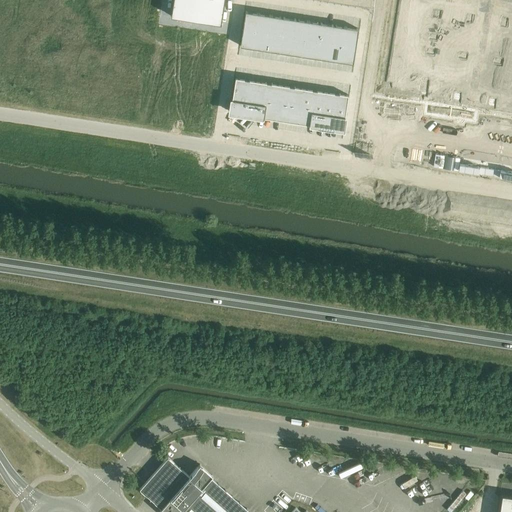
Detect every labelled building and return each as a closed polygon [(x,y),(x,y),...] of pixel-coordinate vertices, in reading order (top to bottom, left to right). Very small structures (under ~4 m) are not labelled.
[(172,0),(170,16),(220,24),(223,0),(172,0)] [(511,0),(388,0),(373,97),(385,98),(383,110),(511,130),(511,0)] [(245,11),(243,28),(255,30),(258,13),(245,11)] [(258,13),(255,30),(268,32),(271,15),(258,13)] [(271,15),(268,32),(280,34),(283,17),(271,15)] [(283,17),(280,34),(293,36),(295,19),(283,17)] [(295,19),(293,36),(305,38),(308,21),(295,19)] [(308,21),(305,38),(318,40),(320,23),(308,21)] [(320,23),(318,40),(330,42),(333,25),(320,23)] [(333,25),(330,42),(342,44),(345,27),(333,25)] [(345,27),(342,44),(355,46),(358,29),(345,27)] [(243,28),(240,46),(253,48),(255,30),(243,28)] [(255,30),(253,48),(265,49),(268,32),(255,30)] [(268,32),(265,49),(278,51),(280,34),(268,32)] [(280,34),(278,51),(290,53),(293,36),(280,34)] [(293,36),(290,53),(302,55),(305,38),(293,36)] [(305,38),(302,55),(315,57),(318,40),(305,38)] [(318,40),(315,57),(327,59),(330,42),(318,40)] [(330,42),(327,59),(340,61),(342,44),(330,42)] [(342,44),(340,61),(352,63),(355,46),(342,44)] [(235,77),(232,99),(243,101),(247,79),(235,77)] [(247,79),(243,101),(254,103),(258,81),(247,79)] [(258,81),(254,103),(266,104),(266,100),(269,83),(258,81)] [(269,83),(266,100),(278,101),(280,84),(269,83)] [(280,84),(278,101),(289,103),(291,86),(280,84)] [(291,86),(289,103),(300,105),(303,88),(291,86)] [(303,88),(300,105),(311,107),(314,89),(303,88)] [(311,107),(310,111),(322,113),(325,91),(314,89),(311,107)] [(325,91),(322,113),(333,115),(336,93),(325,91)] [(336,93),(333,115),(344,116),(348,95),(336,93)] [(232,99),(230,112),(264,117),(266,104),(254,103),(243,101),(232,99)] [(266,104),(264,117),(275,119),(278,101),(266,100),(266,104)] [(278,101),(275,119),(286,120),(289,103),(278,101)] [(289,103),(286,120),(297,122),(300,105),(289,103)] [(300,105),(297,122),(308,124),(310,111),(311,107),(300,105)] [(310,111),(308,124),(342,129),(344,116),(333,115),(322,113),(310,111)] [(251,511),(211,477),(213,475),(200,464),(189,476),(168,457),(139,489),(161,508),(159,509),(162,511),(251,511)] [(511,511),(511,496),(501,495),(498,511),(511,511)]
